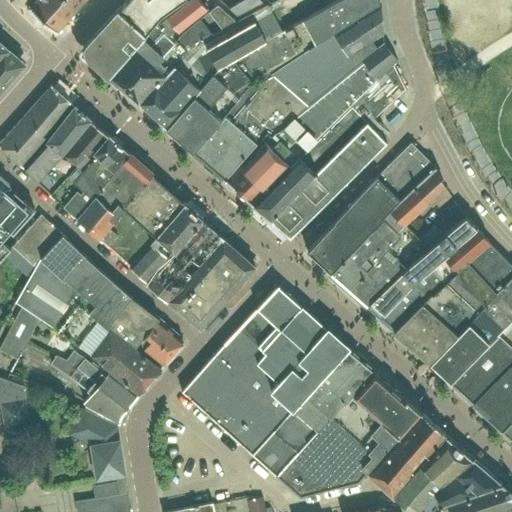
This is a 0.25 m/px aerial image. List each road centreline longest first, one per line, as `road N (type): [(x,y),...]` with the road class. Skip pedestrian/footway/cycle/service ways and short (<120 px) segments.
road 1 (residential): [(396,0),(447,160),(511,244)]
road 2 (residential): [(202,345),(0,161)]
road 3 (residential): [(373,493),(296,509),(160,391)]
road 4 (residential): [(0,7),(52,56),(0,115)]
road 5 (residential): [(149,511),(139,423),(160,391)]
